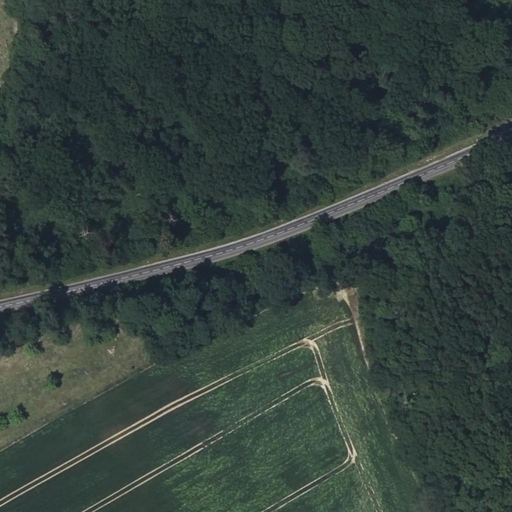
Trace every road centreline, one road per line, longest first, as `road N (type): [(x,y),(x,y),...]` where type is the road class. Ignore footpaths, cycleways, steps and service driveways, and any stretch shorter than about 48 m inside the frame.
road 1 (tertiary): [(511,128),(305,220),(0,290)]
road 2 (track): [(0,170),(65,81),(166,0)]
